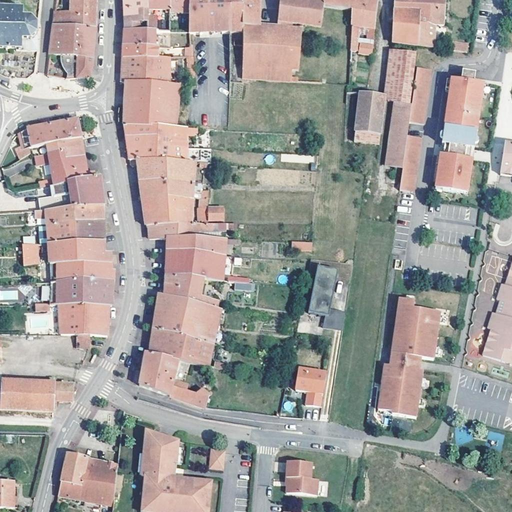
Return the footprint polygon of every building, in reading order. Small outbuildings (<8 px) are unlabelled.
[(69,0),(68,13),(67,26),(95,29),(95,0),(69,0)] [(123,0),(124,19),(140,18),(140,10),(147,9),(147,0),(123,0)] [(147,0),(147,9),(147,11),(164,11),(171,11),(171,0),(147,0)] [(171,0),(171,11),(171,13),(190,13),(190,0),(171,0)] [(259,0),(190,0),(190,13),(190,35),(223,35),(229,35),(243,35),(243,42),(235,41),(235,48),(243,48),(242,81),(297,83),(298,79),(291,78),(292,72),(298,72),(303,26),(321,28),(324,8),(325,2),(308,0),(279,0),(277,29),(259,28),(259,0)] [(352,12),(351,27),(359,28),(368,29),(367,42),(374,42),(376,15),(379,2),(369,0),(308,0),(325,2),(324,8),(352,12)] [(394,0),(394,10),(420,11),(418,46),(434,49),(435,26),(444,26),(445,0),(394,0)] [(0,49),(5,49),(5,51),(7,51),(7,49),(16,49),(15,51),(36,51),(37,35),(38,34),(39,26),(38,24),(36,24),(32,18),(32,17),(31,16),(30,18),(23,18),(24,9),(22,9),(22,7),(20,7),(20,9),(9,8),(9,7),(7,7),(7,8),(0,8),(0,49)] [(147,11),(147,9),(140,10),(140,18),(124,19),(125,25),(125,31),(148,32),(147,18),(147,11)] [(420,11),(394,10),(392,44),(418,46),(420,11)] [(164,18),(157,18),(157,33),(170,33),(171,13),(171,11),(164,11),(164,18)] [(56,12),(54,25),(67,26),(68,13),(56,12)] [(155,32),(157,33),(157,18),(147,18),(148,32),(155,32)] [(69,74),(68,80),(89,78),(93,59),(95,29),(67,26),(54,25),(50,54),(61,56),(61,60),(63,67),(69,67),(69,74)] [(123,47),(155,48),(155,32),(148,32),(125,31),(124,40),(123,47)] [(358,54),(372,56),(373,45),(360,43),(358,54)] [(451,43),(450,51),(467,54),(468,45),(451,43)] [(158,48),(155,48),(123,47),(123,53),(123,59),(158,59),(158,48)] [(231,47),(229,47),(221,47),(221,74),(231,74),(231,47)] [(394,103),(410,105),(416,55),(397,53),(392,103),(394,103)] [(126,83),(169,85),(170,59),(158,59),(123,59),(122,71),(122,83),(126,83)] [(430,69),(416,68),(411,105),(409,122),(423,124),(430,69)] [(449,79),(447,94),(452,95),(454,84),(458,81),(449,79)] [(472,150),(477,150),(483,99),(484,88),(481,87),(481,86),(481,84),(474,83),(464,82),(461,81),(458,81),(454,84),(448,123),(444,146),(447,146),(472,150)] [(180,86),(169,85),(126,83),(124,127),(176,129),(180,86)] [(490,87),(481,86),(481,87),(484,88),(483,99),(488,99),(490,87)] [(354,142),(360,95),(347,94),(344,142),(354,142)] [(385,97),(360,95),(354,142),(365,143),(367,133),(381,134),(385,97)] [(410,105),(394,103),(387,166),(404,168),(408,136),(409,122),(411,105),(410,105)] [(28,149),(46,145),(81,140),(79,132),(78,121),(73,122),(47,127),(28,130),(18,135),(21,151),(18,153),(15,156),(18,161),(29,154),(28,149)] [(169,149),(187,150),(187,138),(195,137),(194,130),(176,129),(124,127),(125,133),(126,139),(169,140),(169,149)] [(422,137),(408,136),(404,168),(403,177),(401,190),(415,191),(422,137)] [(130,162),(187,164),(187,150),(169,149),(169,140),(126,139),(128,152),(130,162)] [(46,145),(48,154),(82,148),(81,140),(46,145)] [(511,143),(511,145),(507,148),(503,171),(511,172),(511,143)] [(447,146),(446,157),(470,160),(472,150),(447,146)] [(52,180),(53,186),(68,185),(95,179),(94,173),(88,174),(85,162),(83,148),(82,148),(48,154),(36,156),(38,164),(49,162),(52,180)] [(447,186),(446,191),(463,193),(464,189),(471,190),(475,161),(470,160),(446,157),(443,156),(439,185),(447,186)] [(146,228),(149,228),(192,227),(195,164),(187,164),(130,162),(131,166),(133,168),(138,167),(143,210),(146,228)] [(38,199),(40,213),(102,207),(104,207),(102,193),(100,178),(95,179),(68,185),(70,195),(38,199)] [(40,189),(53,186),(52,180),(38,183),(40,189)] [(200,202),(208,202),(208,192),(201,192),(200,202)] [(208,223),(207,210),(208,202),(200,202),(199,210),(199,223),(208,223)] [(102,216),(102,207),(40,213),(35,213),(36,220),(45,220),(46,227),(76,226),(103,222),(102,216)] [(207,210),(208,223),(223,223),(223,210),(207,210)] [(103,233),(103,222),(76,226),(46,227),(47,245),(104,243),(103,233)] [(198,227),(192,227),(149,228),(149,235),(149,240),(167,240),(197,241),(197,233),(198,227)] [(167,252),(224,258),(225,246),(225,241),(197,241),(167,240),(167,247),(167,252)] [(50,284),(114,282),(115,272),(111,271),(111,254),(104,254),(104,243),(47,245),(50,284)] [(312,245),(292,244),(292,251),(312,252),(312,245)] [(39,265),(38,246),(23,246),(24,266),(39,265)] [(222,282),(224,258),(167,252),(167,270),(167,278),(205,280),(222,282)] [(338,272),(318,268),(308,313),(326,317),(323,328),(335,331),(337,316),(329,314),(330,310),(338,272)] [(500,299),(503,300),(498,314),(496,313),(491,327),(494,328),(485,355),(511,363),(511,270),(508,284),(505,283),(500,299)] [(165,297),(188,303),(190,295),(202,298),(205,280),(167,278),(166,282),(165,291),(165,297)] [(112,298),(114,282),(50,284),(51,301),(51,307),(61,307),(109,307),(112,307),(112,298)] [(251,292),(252,284),(229,282),(228,290),(251,292)] [(153,331),(213,346),(222,310),(216,309),(188,303),(165,297),(159,295),(156,312),(153,331)] [(218,302),(202,298),(190,295),(188,303),(216,309),(218,302)] [(417,305),(402,302),(392,369),(387,368),(380,412),(394,415),(394,417),(417,420),(425,374),(421,373),(423,361),(435,363),(443,316),(416,312),(417,305)] [(76,336),(89,336),(108,337),(108,326),(109,307),(61,307),(61,336),(76,336)] [(342,333),(345,314),(330,310),(329,314),(337,316),(335,331),(342,333)] [(210,362),(213,346),(153,331),(151,346),(150,354),(194,365),(208,368),(210,362)] [(76,336),(76,347),(89,347),(89,336),(76,336)] [(191,374),(194,365),(150,354),(146,353),(143,368),(139,386),(194,406),(206,409),(210,397),(203,390),(197,395),(185,391),(172,387),(174,381),(177,370),(191,374)] [(208,368),(223,371),(225,366),(210,362),(208,368)] [(296,391),(308,393),(306,406),(321,408),(327,374),(299,370),(296,391)] [(2,381),(0,410),(54,412),(55,402),(55,384),(2,381)] [(172,387),(185,391),(187,386),(174,381),(172,387)] [(55,384),(55,402),(72,403),(73,384),(55,384)] [(489,430),(486,440),(501,444),(504,435),(489,430)] [(176,473),(179,443),(146,433),(144,457),(148,458),(146,478),(142,511),(213,511),(215,504),(212,503),(214,483),(176,480),(172,479),(173,472),(176,473)] [(228,471),(229,452),(216,451),(214,470),(228,471)] [(115,508),(118,466),(82,458),(68,456),(59,497),(115,509),(115,508)] [(311,466),(286,464),(284,488),(286,488),(285,495),(316,498),(317,482),(309,481),(311,466)] [(0,508),(14,509),(14,484),(0,483),(0,508)]
